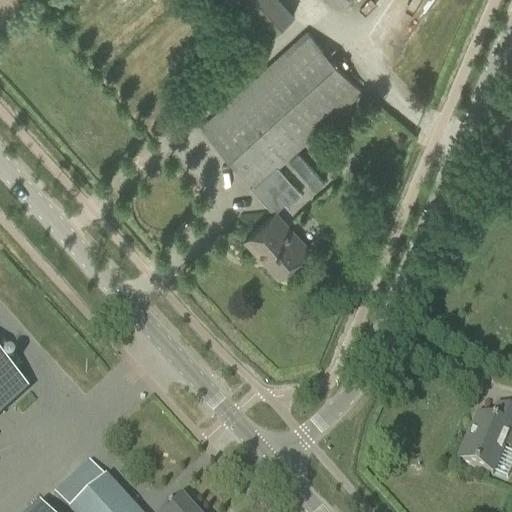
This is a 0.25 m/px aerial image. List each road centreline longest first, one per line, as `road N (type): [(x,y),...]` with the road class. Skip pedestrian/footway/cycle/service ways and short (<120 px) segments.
road 1 (tertiary): [(271,464),(348,391),(366,359),(511,18)]
road 2 (tertiary): [(271,464),(0,164)]
